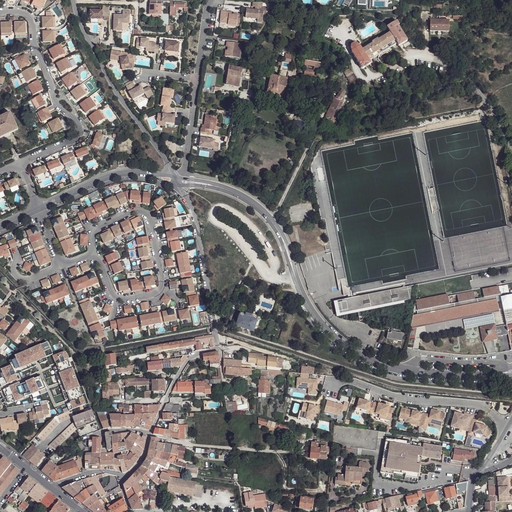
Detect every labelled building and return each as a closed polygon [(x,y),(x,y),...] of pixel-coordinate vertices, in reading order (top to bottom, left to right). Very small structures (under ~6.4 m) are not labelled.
[(45,0),(33,0),(31,3),(41,8),(45,0)] [(252,11),(247,10),(246,18),(258,20),(258,18),(263,18),(264,15),(266,16),(267,8),(262,8),(263,3),(258,3),(253,3),(253,7),(256,7),(255,11),(252,11)] [(159,15),(162,15),(162,4),(150,4),(149,14),(152,15),(159,15)] [(104,20),(108,20),(109,6),(99,5),(99,10),(86,10),(86,19),(104,19),(104,20)] [(230,9),(222,8),(221,20),(229,20),(229,22),(237,22),(238,12),(232,11),(230,11),(230,9)] [(113,22),(113,30),(121,31),(122,23),(129,23),(129,15),(130,15),(130,11),(123,11),(122,15),(114,15),(114,20),(115,20),(115,22),(113,22)] [(52,17),(42,18),(42,28),(46,28),(49,28),(53,28),(55,28),(54,22),(53,22),(52,17)] [(430,19),(430,31),(449,31),(449,20),(430,19)] [(396,20),(387,26),(390,32),(397,43),(399,45),(407,40),(398,25),(399,24),(396,20)] [(15,22),(15,35),(26,35),(26,22),(15,22)] [(1,23),(1,36),(12,35),(11,23),(1,23)] [(46,31),(42,31),(43,42),(53,42),(53,36),(55,36),(55,31),(54,31),(49,31),(47,31),(46,31)] [(373,43),(363,50),(369,60),(379,54),(386,50),(397,43),(390,32),(388,34),(379,39),(373,43)] [(145,47),(150,48),(150,52),(154,52),(155,44),(155,43),(148,42),(148,39),(137,38),(136,48),(140,48),(140,47),(145,47)] [(178,43),(165,41),(164,55),(177,57),(178,43)] [(228,47),(227,51),(226,57),(239,59),(241,44),(227,43),(226,47),(228,47)] [(362,68),(371,63),(369,60),(363,50),(360,46),(359,46),(358,43),(354,43),(351,44),(351,48),(352,51),(351,51),(362,68)] [(50,49),(49,50),(54,60),(63,55),(61,50),(62,49),(60,44),(56,46),(50,49)] [(386,50),(379,54),(378,56),(378,58),(379,60),(381,59),(381,58),(381,57),(381,55),(383,54),(385,53),(386,52),(388,53),(389,54),(391,53),(390,51),(388,50),(386,50)] [(118,59),(120,59),(120,61),(122,70),(129,69),(128,64),(134,63),(132,54),(127,55),(127,53),(111,51),(110,57),(118,59)] [(20,70),(30,64),(25,54),(14,59),(20,70)] [(57,63),(56,64),(61,73),(70,68),(68,63),(69,63),(67,58),(63,60),(57,63)] [(306,69),(305,75),(317,77),(319,61),(306,59),(304,68),(306,69)] [(239,88),(241,79),(243,69),(229,66),(227,76),(227,79),(226,85),(233,87),(239,88)] [(21,73),(26,83),(37,77),(31,67),(21,73)] [(351,68),(344,71),(347,76),(354,72),(351,68)] [(62,80),(68,89),(77,82),(73,78),(75,77),(72,72),(68,75),(62,79),(62,80)] [(352,84),(358,80),(354,72),(347,76),(352,84)] [(287,78),(279,76),(272,75),(271,74),(266,95),(274,97),(282,99),(283,98),(287,99),(289,92),(284,91),(287,78)] [(27,86),(32,95),(43,90),(38,80),(27,86)] [(133,87),(131,84),(124,88),(127,93),(131,101),(143,94),(146,99),(152,96),(147,88),(142,91),(139,87),(134,89),(131,91),(130,89),(133,87)] [(71,92),(70,92),(77,101),(85,95),(82,90),(84,89),(81,85),(77,88),(71,92)] [(162,110),(170,111),(170,107),(169,107),(170,98),(169,98),(170,89),(162,88),(160,106),(163,106),(162,110)] [(336,96),(335,98),(341,102),(345,95),(341,92),(340,92),(336,96)] [(31,100),(36,110),(46,105),(41,95),(31,100)] [(79,104),(86,113),(94,107),(91,103),(93,102),(90,97),(86,100),(80,104),(79,104)] [(325,117),(331,120),(334,115),(341,102),(335,98),(325,117)] [(344,103),(341,102),(334,115),(336,116),(344,103)] [(37,113),(42,123),(52,118),(47,108),(37,113)] [(88,117),(95,126),(103,120),(100,115),(102,114),(98,110),(95,112),(89,116),(88,117)] [(169,115),(170,111),(162,110),(161,115),(158,114),(157,122),(158,122),(161,122),(165,123),(174,124),(175,116),(169,115)] [(10,112),(0,117),(0,138),(18,129),(10,112)] [(201,128),(200,133),(208,134),(208,130),(214,131),(216,121),(217,116),(206,115),(204,128),(201,128)] [(47,124),(52,134),(62,129),(57,118),(47,124)] [(301,130),(303,123),(294,120),(292,127),(301,130)] [(103,136),(96,134),(92,145),(99,148),(103,136)] [(215,140),(200,138),(199,147),(213,150),(213,151),(217,152),(218,144),(214,144),(215,140)] [(75,152),(78,159),(89,154),(86,147),(75,152)] [(61,158),(64,165),(75,160),(72,153),(61,158)] [(47,164),(50,171),(61,166),(58,160),(47,164)] [(36,177),(47,173),(44,165),(33,170),(33,171),(36,177)] [(3,184),(6,190),(16,186),(13,179),(3,184)] [(433,210),(437,210),(434,188),(429,189),(431,204),(433,204),(433,210)] [(134,203),(139,203),(140,195),(140,192),(131,191),(130,200),(134,201),(134,203)] [(128,202),(123,193),(113,197),(118,207),(128,202)] [(143,193),(143,196),(140,195),(139,203),(149,204),(150,193),(143,193)] [(113,209),(118,207),(113,197),(113,196),(104,200),(108,208),(112,207),(113,209)] [(158,210),(167,204),(161,196),(154,201),(157,205),(155,206),(158,210)] [(95,209),(98,216),(103,213),(102,211),(106,210),(102,201),(93,206),(95,209)] [(91,210),(90,208),(84,211),(87,218),(88,220),(98,216),(95,209),(91,210)] [(174,217),(175,217),(173,208),(169,209),(164,209),(165,213),(163,214),(163,219),(174,217)] [(56,219),(52,221),(54,227),(64,222),(61,215),(55,218),(56,219)] [(135,219),(135,217),(130,219),(133,226),(135,230),(143,226),(139,217),(135,219)] [(172,228),(176,228),(174,217),(163,219),(165,230),(169,229),(172,228)] [(130,227),(133,226),(130,219),(121,223),(121,226),(125,233),(131,230),(130,227)] [(64,222),(54,227),(57,233),(67,229),(64,222)] [(118,227),(117,225),(107,229),(112,239),(121,234),(118,227)] [(32,228),(26,231),(29,237),(38,233),(36,228),(32,229),(32,228)] [(67,229),(57,233),(60,243),(71,238),(67,229)] [(112,240),(112,239),(107,229),(102,232),(103,234),(100,235),(104,244),(112,240)] [(170,232),(166,233),(168,243),(175,242),(175,239),(178,238),(176,231),(172,231),(170,232)] [(38,233),(29,237),(31,244),(41,240),(38,233)] [(139,238),(137,238),(139,249),(149,247),(147,237),(139,238)] [(71,238),(60,243),(63,249),(73,245),(71,238)] [(41,240),(31,244),(35,253),(45,249),(41,240)] [(181,250),(179,241),(175,242),(168,243),(169,248),(171,248),(172,252),(181,250)] [(8,250),(6,245),(0,247),(0,256),(0,257),(4,256),(5,258),(10,256),(9,253),(8,250)] [(73,245),(63,249),(66,255),(76,251),(73,245)] [(138,249),(140,260),(142,259),(149,258),(148,253),(150,253),(149,247),(139,249),(138,249)] [(45,249),(35,253),(38,260),(47,255),(45,249)] [(112,254),(111,251),(104,253),(108,263),(118,260),(115,253),(112,254)] [(177,255),(178,261),(189,259),(188,253),(177,255)] [(47,255),(38,260),(40,266),(50,262),(47,255)] [(141,263),(143,270),(153,268),(152,261),(150,261),(149,258),(142,259),(142,263),(141,263)] [(120,262),(109,266),(111,271),(113,271),(115,274),(123,271),(120,262)] [(188,272),(191,272),(190,265),(179,267),(181,277),(189,276),(188,272)] [(88,275),(92,285),(98,283),(96,277),(94,278),(93,274),(88,275)] [(83,278),(87,287),(92,285),(88,275),(83,278)] [(144,278),(146,289),(152,288),(151,287),(155,286),(153,276),(144,278)] [(77,280),(81,290),(87,287),(83,278),(77,280)] [(182,281),(181,281),(183,288),(194,285),(192,279),(182,281)] [(71,282),(75,292),(81,290),(77,280),(71,282)] [(130,281),(132,292),(143,290),(142,282),(139,283),(138,280),(130,281)] [(124,292),(124,293),(129,292),(127,281),(118,282),(120,293),(124,292)] [(63,297),(70,295),(66,285),(59,287),(63,297)] [(195,293),(194,285),(183,288),(184,293),(188,292),(189,294),(195,293)] [(356,297),(359,310),(404,301),(411,299),(410,297),(411,286),(356,297)] [(450,305),(447,294),(416,301),(412,322),(423,320),(424,325),(499,310),(496,296),(500,295),(499,286),(482,290),(484,298),(475,299),(473,291),(457,295),(458,303),(450,305)] [(54,289),(58,300),(63,297),(59,287),(54,289)] [(48,291),(53,302),(58,300),(54,289),(48,291)] [(44,299),(46,304),(53,302),(48,291),(43,294),(45,298),(44,299)] [(348,299),(354,298),(357,311),(357,313),(358,317),(361,317),(360,312),(359,310),(356,297),(356,293),(355,293),(347,295),(348,299)] [(199,305),(197,295),(185,298),(186,303),(188,303),(189,307),(199,305)] [(83,311),(93,307),(89,298),(85,299),(80,302),(83,311)] [(348,299),(337,301),(340,314),(357,311),(354,298),(348,299)] [(337,301),(334,302),(337,317),(357,313),(357,311),(340,314),(337,301)] [(404,301),(359,310),(360,312),(404,303),(404,301)] [(93,307),(83,311),(86,318),(96,314),(93,307)] [(179,309),(181,320),(190,319),(188,310),(184,311),(184,308),(179,309)] [(174,314),(174,310),(168,311),(170,321),(177,320),(176,314),(174,314)] [(503,311),(493,313),(494,314),(495,323),(495,324),(496,327),(505,325),(503,311)] [(152,314),(154,324),(164,322),(162,312),(152,314)] [(261,317),(253,313),(253,314),(252,316),(252,319),(256,320),(253,331),(256,332),(261,317)] [(88,325),(98,320),(96,314),(86,318),(88,325)] [(495,323),(494,314),(464,320),(465,329),(495,323)] [(142,327),(148,325),(146,315),(140,316),(142,327)] [(237,326),(253,331),(256,320),(252,319),(245,317),(243,316),(240,315),(237,326)] [(137,317),(129,318),(132,329),(138,327),(137,317)] [(24,320),(20,318),(17,322),(26,328),(30,323),(25,319),(24,320)] [(117,320),(113,321),(115,328),(115,329),(118,328),(119,331),(126,330),(124,319),(117,320)] [(98,320),(88,325),(92,334),(102,330),(98,320)] [(22,333),(26,328),(17,322),(14,326),(22,333)] [(495,324),(480,327),(483,342),(498,339),(498,336),(496,327),(495,324)] [(505,325),(496,327),(498,336),(508,334),(506,325),(505,325)] [(22,333),(14,326),(10,330),(19,337),(22,333)] [(10,330),(7,335),(15,342),(19,337),(10,330)] [(105,337),(102,330),(92,334),(94,340),(98,338),(99,339),(105,337)] [(390,333),(388,333),(387,339),(402,342),(403,334),(395,332),(391,332),(390,333)] [(211,348),(213,348),(213,347),(215,345),(213,335),(202,336),(195,338),(195,339),(196,339),(197,343),(201,342),(209,340),(210,344),(211,348)] [(4,374),(1,375),(4,383),(16,378),(15,374),(13,370),(35,362),(39,360),(46,357),(45,355),(52,352),(49,342),(16,355),(17,356),(9,359),(11,364),(1,367),(3,371),(4,374)] [(158,346),(159,352),(179,348),(178,342),(158,346)] [(65,352),(53,356),(56,363),(64,360),(66,364),(57,367),(63,381),(73,377),(74,381),(64,385),(70,399),(77,397),(78,400),(71,403),(67,404),(70,411),(77,408),(82,406),(86,405),(67,355),(65,352)] [(210,365),(219,364),(218,360),(218,352),(203,355),(203,360),(204,361),(210,361),(210,365)] [(106,367),(117,365),(115,354),(106,356),(106,367)] [(249,354),(248,363),(257,364),(256,366),(282,369),(282,359),(272,358),(267,358),(263,357),(258,357),(258,355),(249,354)] [(148,364),(148,370),(162,369),(162,368),(172,367),(171,360),(161,361),(161,362),(148,364)] [(223,360),(223,368),(241,369),(241,365),(241,362),(223,360)] [(35,362),(13,370),(15,374),(37,365),(35,362)] [(63,381),(57,367),(54,368),(60,385),(64,384),(64,385),(74,381),(73,377),(63,381)] [(223,368),(225,375),(230,375),(246,376),(251,376),(251,374),(251,369),(245,369),(241,369),(223,368)] [(309,374),(301,373),(301,378),(300,387),(309,387),(309,394),(317,395),(319,379),(309,379),(309,374)] [(40,376),(25,381),(30,393),(37,391),(44,388),(40,376)] [(259,380),(258,393),(269,394),(270,380),(267,380),(267,376),(261,376),(260,380),(259,380)] [(153,381),(153,392),(164,391),(164,380),(153,381)] [(25,393),(25,395),(30,393),(25,381),(18,384),(22,394),(25,393)] [(195,393),(205,394),(205,387),(205,382),(201,383),(201,381),(199,381),(199,383),(195,383),(195,392),(195,393)] [(18,382),(5,386),(8,394),(4,395),(6,401),(11,401),(25,395),(25,393),(22,394),(18,384),(18,382)] [(179,383),(177,383),(177,392),(195,392),(195,383),(193,383),(179,383)] [(70,399),(64,385),(61,386),(66,401),(70,399)] [(119,386),(108,387),(108,389),(108,396),(113,396),(113,395),(119,395),(119,386)] [(374,403),(359,399),(357,408),(367,411),(367,413),(371,414),(371,412),(374,403)] [(29,422),(43,420),(42,417),(48,415),(45,401),(39,403),(40,407),(40,406),(40,408),(34,409),(35,410),(31,411),(31,413),(28,414),(28,416),(29,421),(29,422)] [(347,412),(350,404),(345,403),(345,406),(328,401),(325,411),(342,416),(343,411),(347,412)] [(389,406),(374,402),(374,403),(371,412),(380,415),(386,416),(385,419),(390,421),(393,409),(388,407),(389,406)] [(173,406),(169,403),(168,404),(166,404),(164,410),(170,412),(173,406)] [(308,404),(304,403),(301,411),(307,413),(306,419),(313,420),(315,413),(319,414),(322,406),(317,405),(317,407),(309,405),(309,406),(307,405),(308,404)] [(129,407),(122,406),(122,407),(122,412),(122,414),(123,414),(125,414),(128,414),(129,414),(132,414),(135,414),(135,415),(143,415),(150,415),(156,415),(160,406),(134,406),(135,409),(133,409),(134,406),(130,406),(130,409),(129,409),(129,407)] [(423,414),(402,408),(399,416),(410,420),(409,423),(419,426),(423,414)] [(430,415),(423,413),(423,414),(419,426),(419,427),(426,429),(428,423),(434,425),(436,419),(443,421),(445,413),(431,410),(430,415)] [(37,437),(43,441),(59,423),(72,418),(69,411),(56,417),(37,437)] [(92,411),(73,417),(77,428),(77,429),(97,422),(92,411)] [(472,419),(473,415),(464,413),(464,415),(455,412),(451,426),(460,429),(461,425),(470,427),(472,419)] [(18,427),(27,425),(26,422),(25,416),(25,415),(16,416),(17,422),(13,422),(13,419),(8,419),(6,419),(0,420),(0,430),(0,432),(7,430),(14,429),(15,431),(15,432),(18,431),(18,427)] [(143,415),(135,415),(135,416),(132,427),(133,427),(132,429),(140,430),(140,428),(140,427),(143,415)] [(150,415),(143,415),(140,427),(140,428),(144,429),(150,415)] [(156,415),(150,415),(144,429),(150,430),(156,415)] [(104,430),(108,428),(104,416),(99,417),(104,430)] [(111,427),(112,429),(121,428),(121,427),(121,417),(120,416),(109,416),(112,427),(111,427)] [(132,427),(135,416),(125,417),(125,427),(132,427)] [(258,423),(267,426),(268,421),(258,418),(258,423)] [(477,420),(472,419),(470,427),(469,431),(468,434),(473,436),(473,432),(485,436),(487,438),(492,433),(487,428),(487,427),(476,424),(477,420)] [(185,420),(178,420),(178,421),(178,425),(178,432),(171,432),(170,437),(171,437),(185,439),(185,435),(185,430),(185,425),(185,420)] [(275,423),(274,427),(294,433),(295,429),(284,426),(284,425),(275,422),(275,423)] [(49,446),(55,451),(76,430),(76,428),(74,423),(70,427),(70,426),(49,446)] [(155,429),(154,435),(170,437),(171,432),(178,432),(178,425),(170,424),(169,431),(155,429)] [(370,430),(333,424),(332,437),(332,440),(332,445),(347,446),(346,449),(352,449),(352,454),(357,455),(358,448),(376,451),(378,437),(384,438),(385,432),(379,432),(379,431),(370,430)] [(121,444),(124,444),(125,440),(126,441),(131,434),(130,434),(130,433),(124,434),(123,435),(121,435),(121,444)] [(131,434),(126,441),(129,442),(134,444),(139,438),(136,436),(131,434)] [(147,437),(143,436),(142,438),(141,440),(140,439),(139,438),(134,444),(143,450),(145,445),(145,442),(147,437)] [(101,438),(93,438),(93,442),(89,442),(89,450),(93,450),(93,453),(100,453),(100,454),(106,453),(106,449),(102,449),(102,448),(101,449),(101,446),(101,438)] [(411,441),(386,438),(380,472),(393,475),(394,472),(403,473),(403,476),(418,478),(421,457),(439,460),(442,445),(412,440),(411,441)] [(138,458),(143,450),(134,444),(129,442),(126,446),(124,445),(124,451),(127,452),(130,453),(138,458)] [(163,452),(165,444),(160,443),(158,443),(151,442),(149,450),(163,452)] [(326,459),(329,459),(330,452),(326,452),(326,446),(326,444),(316,443),(311,442),(310,458),(326,460),(326,459)] [(29,444),(20,454),(26,460),(35,449),(29,444)] [(171,454),(177,455),(177,446),(165,444),(163,452),(161,459),(167,462),(171,454)] [(26,460),(31,463),(40,453),(35,449),(26,460)] [(452,460),(464,462),(464,458),(465,455),(469,456),(469,459),(473,460),(475,452),(454,449),(452,460)] [(148,457),(146,460),(158,466),(159,465),(165,468),(167,462),(161,459),(163,452),(149,450),(148,457)] [(100,454),(100,466),(102,466),(114,466),(121,467),(116,458),(116,457),(113,456),(112,451),(109,452),(106,453),(100,454)] [(121,454),(128,470),(133,465),(128,459),(127,458),(127,452),(124,451),(120,451),(121,454)] [(31,463),(38,469),(46,459),(40,453),(31,463)] [(89,470),(89,466),(98,465),(100,466),(100,454),(100,453),(93,453),(87,453),(86,456),(85,470),(89,470)] [(128,459),(133,465),(138,458),(130,453),(128,459)] [(116,455),(116,457),(116,458),(121,467),(122,473),(126,471),(128,470),(128,471),(128,470),(121,454),(116,455)] [(167,462),(174,465),(175,463),(178,457),(178,455),(177,455),(171,454),(167,462)] [(0,478),(12,464),(3,457),(0,461),(0,478)] [(146,460),(142,466),(154,472),(158,466),(146,460)] [(41,471),(50,478),(57,468),(55,466),(54,465),(49,461),(41,471)] [(55,482),(80,473),(78,469),(76,461),(60,467),(57,468),(50,478),(55,482)] [(335,485),(344,486),(345,483),(352,483),(352,484),(361,485),(361,479),(362,472),(366,473),(367,463),(363,463),(360,462),(359,462),(358,468),(346,467),(344,475),(338,474),(337,478),(335,478),(335,485)] [(0,494),(20,470),(12,464),(0,479),(0,494)] [(134,475),(138,482),(141,479),(145,482),(149,478),(153,481),(158,474),(154,472),(142,466),(134,475)] [(170,475),(162,473),(161,476),(160,476),(158,474),(153,481),(157,485),(158,484),(168,487),(170,478),(170,475)] [(75,498),(83,504),(94,495),(97,492),(101,498),(109,492),(100,478),(103,476),(102,474),(95,475),(82,480),(87,489),(85,490),(75,498)] [(138,482),(134,475),(129,479),(128,481),(124,485),(125,492),(138,482)] [(28,495),(37,484),(27,476),(16,489),(22,494),(18,499),(23,502),(24,501),(28,495)] [(194,496),(196,483),(189,481),(182,480),(177,479),(170,478),(168,487),(167,491),(194,496)] [(506,479),(496,480),(498,502),(511,501),(511,496),(508,496),(506,496),(506,492),(508,492),(506,479)] [(62,488),(75,498),(85,490),(87,489),(82,480),(62,488)] [(128,500),(136,495),(143,490),(140,486),(138,482),(125,492),(126,492),(128,500)] [(468,482),(456,484),(457,489),(457,492),(461,491),(467,490),(468,482)] [(37,484),(28,495),(33,499),(30,502),(36,507),(39,504),(40,502),(48,492),(37,484)] [(115,495),(118,494),(120,499),(123,497),(121,493),(120,486),(113,490),(112,491),(113,493),(115,495)] [(444,488),(446,498),(450,498),(455,497),(456,496),(454,486),(444,488)] [(136,495),(140,500),(144,497),(143,496),(146,494),(143,490),(136,495)] [(426,494),(428,505),(433,504),(433,502),(437,501),(440,500),(438,490),(425,493),(426,494)] [(101,498),(102,500),(113,493),(112,491),(111,491),(109,492),(106,494),(101,498)] [(59,501),(48,492),(40,502),(49,509),(51,511),(59,501)] [(251,505),(252,507),(256,507),(254,496),(254,492),(245,493),(247,506),(249,506),(251,505)] [(83,504),(89,509),(98,500),(94,495),(83,504)] [(133,510),(144,509),(140,500),(136,495),(128,500),(132,509),(133,510)] [(256,507),(256,508),(268,508),(267,495),(254,496),(256,507)] [(402,495),(385,499),(387,508),(395,506),(396,508),(400,507),(401,507),(399,498),(402,498),(402,495)] [(406,497),(408,506),(415,504),(414,501),(418,500),(417,495),(412,496),(412,495),(408,496),(408,497),(406,497)] [(312,511),(314,498),(303,497),(300,496),(300,498),(298,509),(312,511)] [(124,499),(124,498),(110,507),(108,508),(108,509),(110,510),(110,511),(124,511),(127,510),(124,500),(124,499)] [(92,511),(105,511),(106,511),(102,506),(98,500),(89,509),(92,511)] [(29,505),(24,501),(23,502),(20,506),(25,510),(29,505)] [(69,509),(59,501),(51,511),(50,511),(67,511),(68,511),(69,509)] [(46,511),(49,509),(40,502),(39,504),(46,509),(43,511),(46,511)] [(369,511),(378,509),(377,504),(376,502),(368,504),(368,506),(369,511)]
